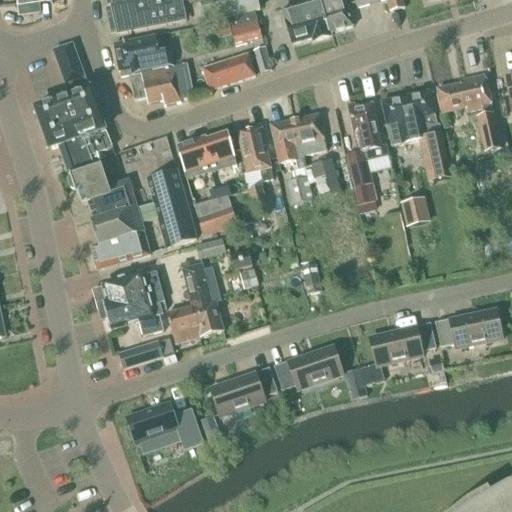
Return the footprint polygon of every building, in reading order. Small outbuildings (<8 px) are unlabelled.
[(17,0),(19,17),(40,14),(39,4),(65,1),(64,0),(17,0)] [(109,0),(117,37),(187,23),(182,0),(109,0)] [(228,21),(256,13),(261,12),(258,0),(199,0),(206,26),(228,21)] [(344,0),(323,0),(320,1),(331,36),(354,29),(347,6),(346,6),(344,0)] [(353,0),(357,13),(386,3),(386,2),(385,0),(353,0)] [(386,0),(390,15),(405,11),(402,0),(386,0)] [(331,36),(320,1),(282,12),(286,23),(292,47),(312,41),(313,44),(332,39),(331,36)] [(228,21),(232,34),(260,27),(256,13),(228,21)] [(253,45),(263,42),(260,27),(232,34),(236,49),(253,45)] [(129,78),(142,75),(162,71),(174,68),(171,52),(159,55),(155,38),(114,47),(121,80),(129,78)] [(73,47),(54,54),(67,86),(84,79),(73,47)] [(255,53),(262,76),(272,73),(266,50),(255,53)] [(203,70),(210,93),(256,79),(249,56),(203,70)] [(190,101),(183,67),(174,69),(174,68),(162,71),(164,80),(167,79),(176,77),(181,102),(190,101)] [(164,80),(162,71),(142,75),(147,101),(149,107),(161,104),(158,83),(167,81),(167,79),(164,80)] [(129,78),(135,104),(147,101),(142,75),(129,78)] [(167,81),(158,83),(161,104),(164,104),(165,109),(181,105),(181,102),(176,77),(167,79),(167,81)] [(486,155),(502,151),(493,109),(492,109),(486,77),(460,83),(461,87),(438,92),(444,116),(467,111),(467,115),(483,111),(485,118),(479,119),(486,155)] [(67,86),(70,94),(87,87),(84,79),(67,86)] [(66,166),(102,152),(113,149),(105,132),(105,131),(94,104),(90,93),(90,92),(36,111),(50,151),(51,151),(61,148),(66,166)] [(406,99),(382,104),(392,150),(419,144),(429,186),(453,181),(450,168),(441,128),(437,127),(430,94),(406,99)] [(346,155),(356,197),(361,216),(373,213),(371,206),(373,205),(368,188),(372,187),(367,165),(390,160),(387,148),(382,150),(372,106),(348,111),(357,152),(346,155)] [(295,123),(304,159),(327,154),(319,118),(295,123)] [(295,123),(271,128),(280,167),(295,164),(304,162),(304,159),(295,123)] [(238,135),(246,176),(260,173),(263,185),(273,183),(270,171),(262,130),(238,135)] [(208,141),(201,142),(211,176),(238,168),(229,136),(208,142),(208,141)] [(201,142),(178,149),(188,183),(211,176),(201,142)] [(138,212),(132,192),(130,183),(108,189),(101,165),(105,164),(102,152),(66,166),(71,180),(69,183),(71,190),(75,192),(76,194),(79,193),(84,207),(89,205),(95,223),(91,224),(92,226),(138,212)] [(314,204),(341,197),(332,163),(306,170),(314,203),(314,204)] [(294,184),(287,185),(292,208),(296,207),(314,203),(306,170),(305,167),(296,169),(293,170),(294,174),(292,175),(294,184)] [(168,251),(197,242),(177,172),(148,181),(155,207),(159,221),(168,251)] [(248,193),(255,220),(270,216),(263,189),(248,193)] [(229,190),(220,192),(222,201),(230,199),(231,199),(229,190)] [(220,192),(210,194),(213,203),(222,201),(220,192)] [(222,201),(213,203),(195,208),(204,239),(238,227),(232,207),(230,199),(222,201)] [(406,232),(431,226),(425,201),(400,207),(406,232)] [(142,226),(159,221),(155,207),(138,212),(142,226)] [(99,248),(144,235),(142,226),(138,212),(92,226),(99,248)] [(92,250),(99,273),(151,257),(144,235),(99,248),(92,250)] [(227,255),(223,241),(203,247),(196,249),(200,262),(227,255)] [(239,272),(240,274),(253,270),(249,255),(232,259),(235,273),(239,272)] [(323,296),(315,263),(301,266),(302,271),(301,271),(308,299),(323,296)] [(203,267),(183,272),(193,310),(202,347),(208,346),(207,339),(224,334),(216,305),(221,303),(217,288),(214,286),(210,271),(204,273),(203,267)] [(240,276),(243,286),(244,292),(259,289),(255,272),(240,276)] [(99,313),(103,313),(106,322),(109,321),(112,333),(140,325),(144,340),(164,334),(160,319),(164,317),(163,314),(167,312),(165,305),(157,275),(142,279),(104,289),(105,289),(94,292),(99,313)] [(195,342),(197,349),(202,347),(193,310),(167,316),(175,347),(195,342)] [(456,351),(503,341),(497,313),(467,319),(466,318),(436,325),(436,326),(441,350),(455,347),(456,351)] [(401,334),(370,341),(377,368),(377,369),(381,368),(424,359),(423,354),(437,351),(431,327),(432,327),(431,325),(400,333),(401,334)] [(159,344),(120,357),(124,372),(125,372),(164,359),(175,356),(170,342),(159,345),(159,344)] [(305,360),(304,359),(274,369),(275,370),(283,393),(297,389),(298,393),(344,377),(334,350),(305,360)] [(429,363),(432,376),(443,374),(440,360),(429,363)] [(381,368),(377,369),(377,368),(360,372),(365,389),(385,384),(381,368)] [(211,392),(220,420),(266,404),(264,400),(278,395),(270,372),(270,371),(240,381),(241,382),(211,392)] [(360,372),(350,374),(357,403),(367,400),(360,372)] [(144,458),(181,445),(185,454),(204,448),(192,414),(173,420),(169,407),(127,421),(137,448),(140,447),(144,458)] [(205,437),(218,432),(214,420),(200,425),(205,437)] [(511,511),(511,486),(508,488),(472,508),(466,511),(511,511)]
